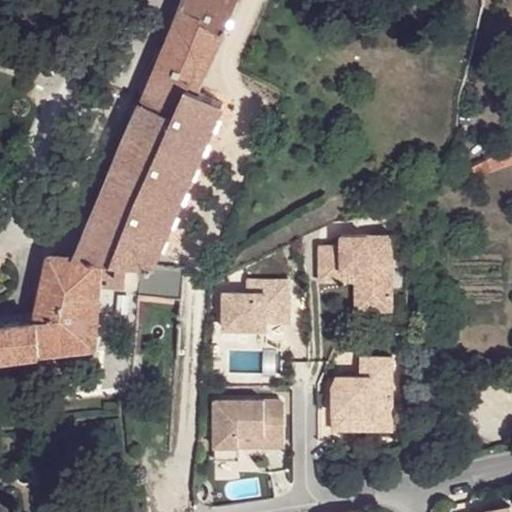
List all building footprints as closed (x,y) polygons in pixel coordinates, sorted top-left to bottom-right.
[(77,1),(75,0),(56,0),(57,2),(61,7),(67,8),(73,6),(77,1)] [(126,265),(140,267),(150,268),(152,265),(221,104),(198,94),(237,0),(182,0),(142,98),(74,258),(100,261),(126,265)] [(55,70),(60,58),(51,56),(47,67),(55,70)] [(511,156),(511,140),(463,167),(465,176),(511,156)] [(340,244),(319,244),(319,279),(342,279),(342,268),(355,268),(355,278),(356,302),(374,302),(373,308),(392,307),(391,233),(340,234),(340,244)] [(100,261),(74,258),(48,254),(28,319),(0,322),(0,357),(93,344),(98,283),(100,261)] [(126,265),(100,261),(98,283),(125,286),(126,265)] [(150,268),(140,267),(139,295),(150,296),(182,299),(183,267),(152,265),(150,268)] [(355,268),(342,268),(342,279),(355,278),(355,268)] [(223,291),(223,316),(245,316),(245,326),(264,326),(271,328),(287,319),(286,278),(244,279),(244,291),(223,291)] [(245,316),(223,316),(222,326),(245,326),(245,316)] [(334,389),(330,389),(331,429),(349,429),(349,411),(390,411),(389,356),(357,356),(358,375),(339,375),(334,389)] [(330,384),(330,389),(334,389),(339,375),(334,375),(330,384)] [(151,389),(150,378),(134,380),(135,389),(135,391),(151,389)] [(262,434),(262,445),(282,445),(282,403),(278,398),(213,399),(214,459),(237,459),(237,445),(238,434),(262,434)] [(390,429),(390,411),(349,411),(349,429),(390,429)] [(237,445),(262,445),(262,434),(238,434),(237,445)]
